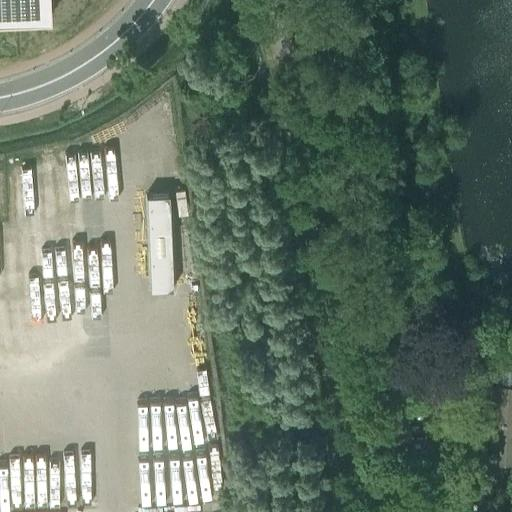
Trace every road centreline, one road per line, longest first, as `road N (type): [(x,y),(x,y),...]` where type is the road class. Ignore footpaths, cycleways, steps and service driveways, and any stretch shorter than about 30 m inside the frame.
road 1 (unclassified): [(349,511),(276,0)]
road 2 (primary): [(0,97),(76,68),(154,0)]
